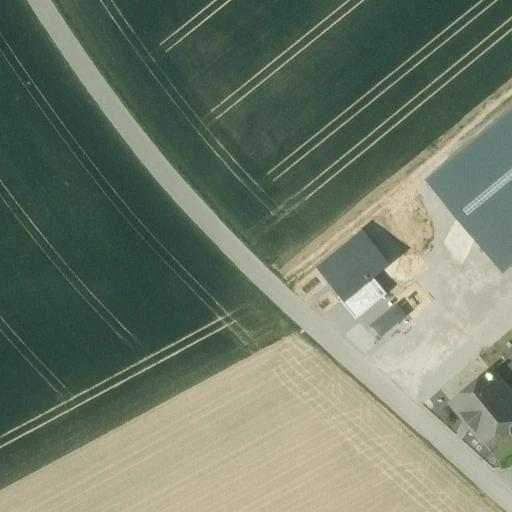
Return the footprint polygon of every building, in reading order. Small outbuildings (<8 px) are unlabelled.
[(511,110),(427,183),(492,259),(511,241),(511,110)] [(363,235),(321,270),(346,300),(372,278),(388,265),(363,235)] [(346,300),(342,303),(356,320),(387,295),(372,278),(346,300)] [(407,317),(398,305),(372,326),(381,337),(407,317)] [(511,421),(511,398),(491,373),(453,403),(466,418),(464,420),(472,429),(473,428),(485,443),(511,421)]
